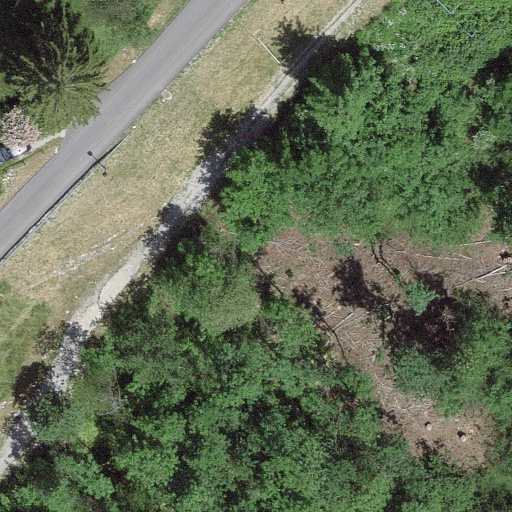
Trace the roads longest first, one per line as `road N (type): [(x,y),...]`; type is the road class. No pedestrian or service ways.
road 1 (track): [(0,464),(104,296),(369,0)]
road 2 (unclassified): [(0,230),(226,0)]
